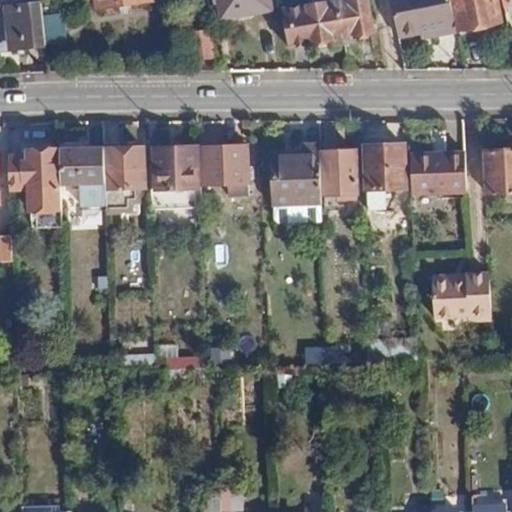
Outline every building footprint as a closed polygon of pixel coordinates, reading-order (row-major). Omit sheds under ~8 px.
[(0,51),(11,52),(11,46),(45,44),(40,3),(9,7),(5,0),(0,1),(0,51)] [(269,0),(220,0),(224,17),(271,9),(269,0)] [(309,0),(311,9),(283,14),(290,52),(343,42),(336,4),(335,0),(309,0)] [(364,0),(359,0),(336,4),(343,42),(371,37),(364,0)] [(391,0),(398,34),(444,26),(445,32),(456,29),(449,0),(391,0)] [(453,0),(459,28),(498,20),(494,0),(453,0)] [(63,14),(47,16),(50,39),(67,37),(63,14)] [(212,28),(188,32),(193,61),(217,57),(212,28)] [(511,143),(485,143),(485,182),(511,182),(511,143)] [(403,146),(366,146),(367,181),(404,180),(403,146)] [(202,148),(203,180),(204,183),(235,183),(235,194),(250,194),(249,147),(202,148)] [(105,150),(106,177),(137,179),(146,178),(145,148),(105,150)] [(157,181),(152,182),(153,202),(204,200),(203,180),(199,180),(198,148),(156,149),(157,181)] [(105,150),(59,151),(60,179),(80,178),(81,199),(107,198),(106,177),(105,150)] [(355,150),(321,151),(321,181),(356,180),(355,150)] [(23,157),(7,158),(9,190),(28,189),(29,217),(34,216),(35,228),(62,228),(61,187),(57,187),(57,151),(28,152),(28,162),(23,162),(23,157)] [(303,158),(274,159),(275,204),(322,204),(321,181),(321,151),(302,152),(303,158)] [(465,152),(410,154),(411,194),(466,192),(465,152)] [(10,225),(0,225),(0,253),(11,253),(10,225)] [(485,276),(464,276),(464,283),(430,284),(431,319),(486,317),(485,276)] [(178,357),(178,345),(161,346),(161,368),(199,368),(199,357),(178,357)] [(233,466),(221,467),(222,498),(222,508),(245,507),(244,485),(233,485),(233,466)] [(222,511),(222,508),(222,498),(209,498),(209,511),(222,511)] [(380,511),(380,500),(365,500),(365,511),(380,511)]
